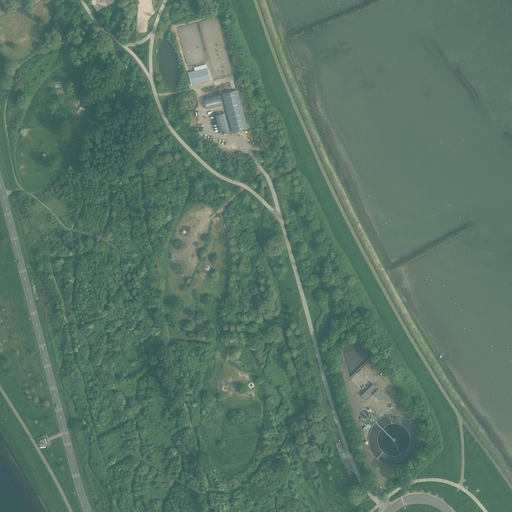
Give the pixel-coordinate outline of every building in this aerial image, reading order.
[(207,68),(187,73),(191,86),(210,80),(207,68)] [(237,90),(222,94),(233,133),(248,128),(237,90)] [(220,95),(203,100),(206,110),(223,106),(220,95)] [(225,113),(215,116),(220,133),(230,130),(225,113)] [(386,396),(374,385),(362,397),(367,402),(373,395),(375,397),(376,396),(381,401),(386,396)]
